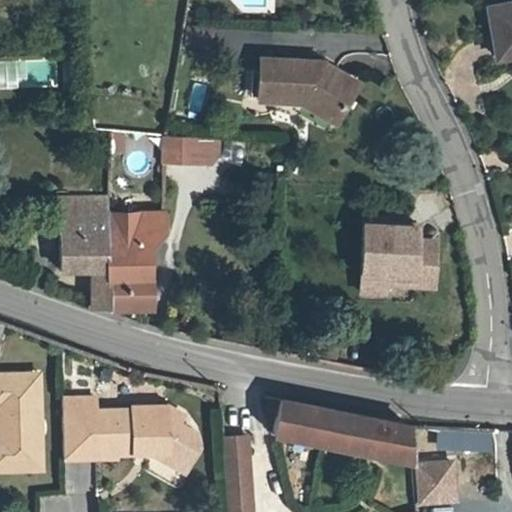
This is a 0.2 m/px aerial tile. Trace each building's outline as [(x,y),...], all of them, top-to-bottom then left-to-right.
[(511,79),(511,24),(487,28),(497,82),(511,79)] [(185,47),(211,48),(212,34),(185,32),(185,47)] [(299,103),(303,105),(307,96),(340,113),(357,83),(323,65),(263,63),(261,102),(299,103)] [(336,121),(340,113),(307,96),(303,105),(336,121)] [(195,161),(196,136),(168,134),(167,159),(195,161)] [(196,136),(195,161),(215,163),(217,138),(196,136)] [(107,306),(106,211),(104,211),(104,195),(57,195),(56,212),(62,235),(61,267),(95,267),(91,307),(107,306)] [(106,211),(107,306),(110,306),(150,306),(151,273),(146,273),(148,240),(132,240),(133,211),(106,211)] [(164,212),(133,211),(132,240),(148,240),(163,232),(164,212)] [(411,277),(410,286),(429,287),(430,250),(414,250),(415,227),(384,225),(384,219),(360,218),(355,293),(380,294),(380,285),(381,276),(411,277)] [(380,285),(410,286),(411,277),(381,276),(380,285)] [(0,418),(3,418),(3,436),(0,436),(0,467),(28,467),(28,436),(39,436),(38,388),(28,388),(27,371),(0,371),(0,418)] [(28,388),(38,388),(37,371),(27,371),(28,388)] [(62,458),(93,458),(94,453),(107,452),(107,448),(130,447),(129,443),(148,442),(148,454),(163,462),(168,453),(188,464),(198,446),(194,432),(178,423),(164,417),(165,406),(129,407),(129,410),(93,410),(92,398),(60,398),(62,458)] [(264,398),(264,411),(276,413),(273,433),(391,459),(412,463),(409,427),(264,398)] [(181,414),(165,406),(164,417),(178,423),(181,414)] [(249,511),(245,424),(220,426),(225,511),(249,511)] [(40,467),(39,436),(28,436),(28,467),(40,467)] [(94,453),(93,458),(114,458),(114,454),(148,454),(148,442),(129,443),(130,447),(107,448),(107,452),(94,453)] [(184,473),(188,464),(168,453),(163,462),(184,473)] [(495,484),(494,468),(464,469),(464,485),(495,484)]
